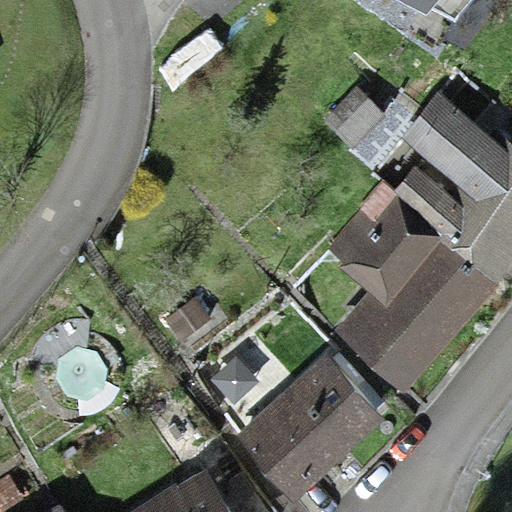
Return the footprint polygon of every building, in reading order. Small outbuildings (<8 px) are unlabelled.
[(394,0),(424,15),(436,0),(394,0)] [(384,210),(488,283),(511,248),(511,164),(487,147),(446,206),(406,179),(384,210)] [(330,343),(393,401),(484,303),(384,210),(330,268),(367,303),(330,343)] [(321,375),(236,443),(285,502),(369,434),(321,375)] [(210,511),(190,482),(146,511),(210,511)]
